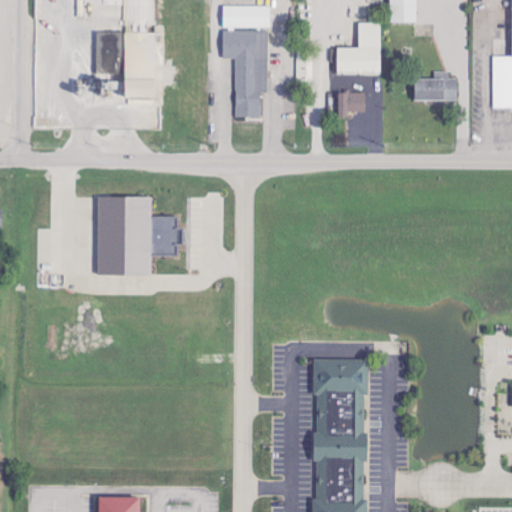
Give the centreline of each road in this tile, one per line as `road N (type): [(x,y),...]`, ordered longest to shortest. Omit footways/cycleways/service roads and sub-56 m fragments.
road 1 (residential): [(0,160),(511,161)]
road 2 (residential): [(239,511),(242,160)]
road 3 (residential): [(20,160),(20,0)]
